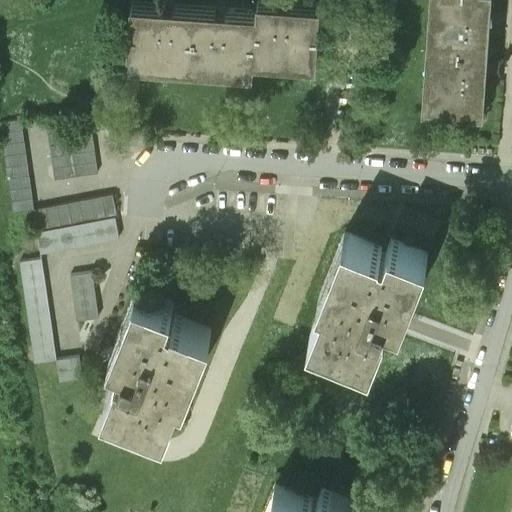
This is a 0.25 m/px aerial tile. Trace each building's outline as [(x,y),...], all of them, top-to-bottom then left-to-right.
[(256,0),(256,8),(137,0),(131,0),(127,60),(252,70),(253,57),(315,62),(320,1),(302,0),(256,0)] [(430,0),(423,104),(483,108),(491,0),(430,0)] [(21,118),(0,120),(0,124),(11,200),(33,197),(21,118)] [(68,118),(46,121),(54,177),(77,174),(70,129),(68,118)] [(91,126),(70,129),(77,174),(98,171),(91,126)] [(114,193),(34,208),(38,229),(115,215),(118,215),(114,193)] [(33,197),(11,200),(13,211),(34,208),(33,197)] [(38,229),(37,230),(41,251),(119,237),(115,215),(38,229)] [(386,247),(345,231),(318,297),(324,299),(310,335),(372,360),(390,314),(401,319),(428,252),(390,237),(386,247)] [(42,257),(20,260),(35,361),(57,358),(42,257)] [(92,271),(71,274),(77,319),(99,316),(92,271)] [(173,302),(136,287),(110,353),(124,359),(120,367),(118,366),(103,403),(166,428),(180,392),(185,394),(211,328),(170,311),(173,302)] [(79,354),(57,358),(60,379),(82,376),(79,354)] [(420,433),(401,427),(397,438),(417,444),(420,433)] [(317,498),(275,481),(263,511),(355,511),(359,503),(321,488),(317,498)]
